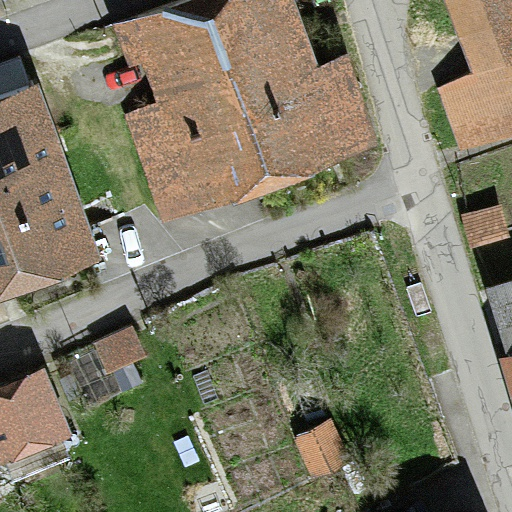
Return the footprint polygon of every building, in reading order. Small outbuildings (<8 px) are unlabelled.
[(339,54),(310,65),(285,0),(174,0),(134,16),(165,96),(130,112),(169,215),(209,200),(206,191),(333,143),(336,151),(368,140),(339,54)] [(464,141),(511,123),(511,0),(452,0),(477,65),(443,84),(464,141)] [(0,283),(93,248),(32,79),(28,81),(19,55),(0,62),(0,283)] [(465,216),(472,240),(506,230),(499,206),(465,216)] [(511,279),(492,286),(509,339),(511,338),(511,279)] [(129,328),(98,343),(108,364),(139,349),(129,328)] [(58,428),(36,372),(0,385),(0,448),(1,450),(58,428)] [(297,434),(316,472),(345,459),(327,419),(297,434)]
